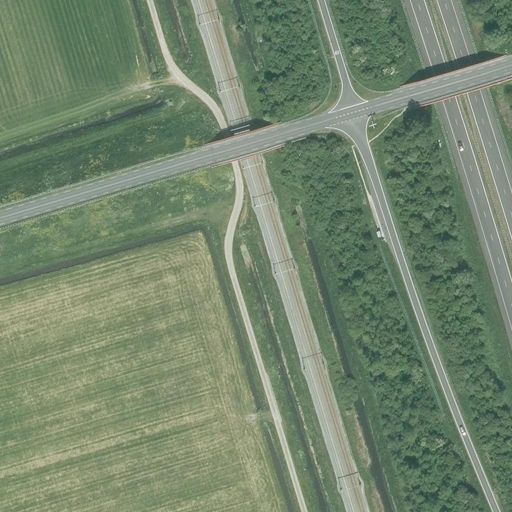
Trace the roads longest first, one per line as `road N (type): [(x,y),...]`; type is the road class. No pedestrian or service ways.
road 1 (motorway): [(353,112),(495,511)]
road 2 (primary): [(0,218),(353,112)]
road 3 (motorway): [(415,0),(511,305)]
road 4 (motorway): [(511,216),(444,0)]
road 5 (primary): [(353,112),(511,65)]
